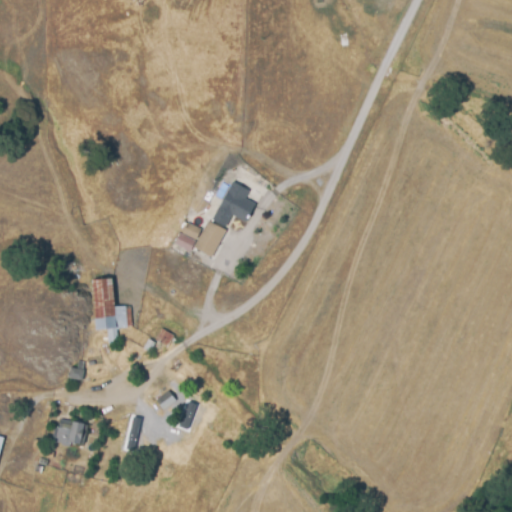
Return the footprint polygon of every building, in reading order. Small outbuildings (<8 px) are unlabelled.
[(233,182),(250,192),(246,199),(256,205),(246,224),(232,216),(209,257),(193,248),(208,221),(211,222),(233,182)] [(201,230),(195,240),(183,234),(189,223),(201,230)] [(195,242),(188,254),(174,246),(181,234),(195,242)] [(116,305),(129,305),(131,327),(120,328),(121,343),(111,343),(110,330),(96,330),(93,279),(115,277),(116,305)] [(176,334),(169,345),(162,341),(155,353),(144,347),(150,336),(156,339),(163,327),(176,334)] [(206,380),(200,386),(187,374),(194,367),(206,380)] [(187,376),(195,387),(177,401),(181,407),(177,411),(172,404),(156,416),(148,405),(187,376)] [(89,425),(84,446),(76,445),(75,447),(63,444),(63,442),(54,439),(57,427),(60,428),(62,419),(89,425)] [(56,451),(54,457),(40,455),(42,448),(56,451)]
